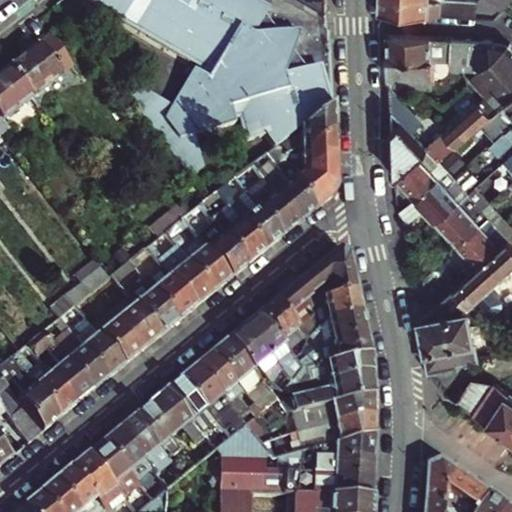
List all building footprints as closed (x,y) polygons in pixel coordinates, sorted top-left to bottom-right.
[(264,15),(268,8),(253,0),(88,0),(204,68),(200,75),(193,71),(165,118),(163,122),(178,141),(234,127),(232,120),(240,118),(246,144),(263,140),(271,150),(272,149),(329,105),(319,62),(308,67),(291,47),(288,49),(278,38),(282,35),(264,15)] [(306,0),(328,13),(327,0),(306,0)] [(497,15),(504,8),(510,0),(383,0),(383,9),(497,15)] [(282,35),(278,38),(288,49),(291,47),(299,32),(298,30),(282,35)] [(432,56),(448,57),(450,36),(389,33),(390,73),(396,78),(429,80),(431,59),(432,59),(432,56)] [(32,97),(62,75),(74,66),(51,36),(10,69),(32,97)] [(483,62),(482,59),(491,59),(492,39),(474,37),(450,36),(448,57),(448,66),(479,68),(480,68),(482,66),(483,62)] [(511,45),(510,43),(492,39),(491,59),(482,59),(483,62),(482,66),(480,68),(479,68),(495,86),(507,100),(511,95),(511,45)] [(0,76),(0,137),(9,130),(2,121),(32,97),(10,69),(0,76)] [(430,133),(390,83),(391,109),(424,145),(429,140),(426,136),(430,133)] [(507,100),(495,86),(489,91),(501,105),(507,100)] [(501,105),(489,91),(477,102),(462,115),(453,122),(454,123),(465,137),(485,119),(501,105)] [(165,118),(141,92),(128,101),(166,150),(178,141),(163,122),(165,118)] [(511,126),(511,95),(507,100),(501,105),(485,119),(501,136),(507,130),(511,126)] [(462,115),(477,102),(472,96),(457,110),(462,115)] [(329,105),(272,149),(278,156),(282,153),(285,157),(300,145),(301,150),(332,130),(331,104),(329,105)] [(424,145),(391,109),(393,154),(393,173),(396,176),(419,155),(427,148),(426,147),(424,145)] [(454,123),(426,147),(427,148),(435,157),(438,160),(465,137),(454,123)] [(270,163),(273,167),(302,169),(302,174),(333,156),(332,130),(301,150),(300,145),(285,157),(282,153),(278,156),(272,149),(271,150),(263,156),(270,163)] [(501,136),(485,150),(492,158),(496,156),(511,142),(511,135),(507,130),(501,136)] [(419,155),(428,164),(435,157),(427,148),(419,155)] [(438,176),(428,164),(419,155),(396,176),(414,197),(438,176)] [(255,175),(270,163),(263,156),(248,167),(255,175)] [(302,169),(273,167),(287,184),(289,182),(312,210),(328,198),(334,188),(333,156),(302,174),(302,169)] [(231,181),(237,189),(255,175),(248,167),(231,181)] [(261,182),(264,187),(295,224),(312,210),(289,182),(287,184),(282,188),(270,175),(261,182)] [(456,195),(438,176),(414,197),(399,210),(408,220),(423,207),(437,221),(465,195),(461,191),(456,195)] [(278,239),(295,224),(264,187),(247,201),(255,210),(278,239)] [(174,207),(182,218),(197,207),(204,201),(195,189),(174,207)] [(217,198),(224,207),(261,252),(278,239),(255,210),(244,219),(220,189),(213,194),(217,198)] [(468,194),(468,193),(465,195),(437,221),(458,244),(481,224),(489,217),(483,210),(468,194)] [(197,207),(201,212),(217,198),(213,194),(204,201),(197,207)] [(497,225),(505,219),(491,203),(483,210),(489,217),(494,222),(497,225)] [(185,229),(195,240),(228,280),(245,266),(208,221),(201,212),(197,207),(182,218),(179,221),(185,229)] [(208,221),(245,266),(261,252),(224,207),(208,221)] [(511,226),(505,219),(497,225),(509,238),(511,241),(511,240),(511,226)] [(162,235),(168,243),(185,229),(179,221),(162,235)] [(494,222),(486,229),(501,245),(509,238),(497,225),(494,222)] [(501,245),(486,229),(481,224),(458,244),(478,266),(501,245)] [(151,258),(152,259),(166,248),(175,259),(161,270),(192,309),(210,294),(178,254),(168,243),(162,235),(144,250),(151,258)] [(501,245),(478,266),(455,286),(467,301),(510,262),(511,264),(511,241),(509,238),(501,245)] [(195,240),(178,254),(210,294),(228,280),(195,240)] [(128,263),(131,267),(142,266),(151,258),(144,250),(128,263)] [(307,308),(308,310),(317,299),(353,290),(344,254),(333,250),(294,283),(307,300),(303,303),(307,308)] [(71,276),(78,287),(49,305),(56,316),(107,286),(93,263),(71,276)] [(110,278),(128,300),(158,337),(176,322),(141,280),(131,267),(128,263),(110,278)] [(158,266),(141,280),(176,322),(192,309),(161,270),(158,266)] [(307,300),(294,283),(271,301),(290,326),(302,316),(303,311),(307,308),(303,303),(307,300)] [(478,354),(467,301),(455,286),(420,317),(429,366),(456,361),(455,358),(478,354)] [(309,326),(310,333),(321,320),(357,311),(353,290),(317,299),(308,310),(308,311),(307,320),(301,325),(305,329),(309,326)] [(91,329),(96,337),(121,367),(158,337),(128,300),(121,305),(126,312),(102,330),(98,324),(91,329)] [(271,301),(255,314),(279,343),(288,336),(294,331),(290,326),(271,301)] [(310,333),(314,351),(325,342),(362,332),(357,311),(321,320),(310,333)] [(279,343),(255,314),(241,326),(279,371),(293,360),(292,360),(288,355),(279,343)] [(63,316),(58,321),(73,339),(78,335),(63,316)] [(105,380),(81,349),(73,339),(58,321),(53,325),(68,344),(65,347),(73,356),(65,362),(90,392),(105,380)] [(279,371),(241,326),(227,337),(254,370),(266,385),(280,373),(279,371)] [(315,356),(317,365),(367,354),(362,332),(325,342),(314,351),(305,358),(308,361),(315,356)] [(42,334),(26,347),(31,354),(48,341),(42,334)] [(297,348),(288,336),(279,343),(288,355),(297,348)] [(96,337),(81,349),(105,380),(121,367),(96,337)] [(254,370),(227,337),(224,340),(251,373),(254,370)] [(208,353),(241,394),(244,397),(253,390),(260,384),(251,373),(224,340),(208,353)] [(26,347),(22,350),(28,357),(31,354),(26,347)] [(208,353),(193,365),(226,406),(241,394),(208,353)] [(301,369),(306,389),(329,383),(369,373),(367,354),(317,365),(307,368),(302,369),(301,369)] [(293,360),(296,365),(302,360),(298,355),(292,360),(293,360)] [(307,368),(302,360),(296,365),(301,370),(301,369),(302,369),(307,368)] [(23,397),(14,404),(39,434),(57,420),(25,381),(9,361),(0,368),(23,397)] [(65,362),(49,376),(73,406),(90,392),(65,362)] [(193,365),(177,378),(205,412),(220,431),(222,433),(238,420),(226,406),(193,365)] [(42,367),(25,381),(57,420),(73,406),(49,376),(42,367)] [(287,416),(293,415),(371,396),(369,373),(329,383),(330,390),(289,400),(289,402),(278,405),(287,416)] [(284,389),(288,392),(301,377),(297,373),(291,381),(288,383),(284,389)] [(205,412),(177,378),(162,390),(190,424),(205,412)] [(511,440),(511,390),(495,379),(493,381),(472,381),(452,399),(511,440)] [(287,381),(276,392),(279,394),(281,392),(284,389),(288,383),(287,381)] [(263,402),(254,410),(259,416),(276,403),(260,384),(253,390),(263,402)] [(0,386),(0,405),(13,429),(26,445),(39,434),(14,404),(0,386)] [(190,424),(162,390),(146,403),(174,437),(181,432),(191,445),(200,438),(190,424)] [(371,396),(293,415),(297,427),(331,418),(332,426),(371,415),(371,396)] [(146,403),(131,416),(158,450),(174,437),(146,403)] [(239,422),(244,428),(259,416),(254,410),(239,422)] [(332,426),(316,430),(318,435),(312,437),(313,442),(334,437),(335,445),(371,436),(371,415),(332,426)] [(115,428),(143,462),(150,472),(154,468),(147,459),(158,450),(131,416),(115,428)] [(131,472),(143,462),(115,428),(100,441),(127,475),(135,484),(138,481),(131,472)] [(157,497),(246,498),(369,499),(370,460),(325,460),(319,460),(319,466),(314,466),(314,460),(314,451),(271,461),(244,428),(228,441),(213,453),(197,466),(181,478),(165,491),(157,497)] [(223,434),(207,447),(213,453),(228,441),(223,434)] [(325,448),(325,460),(370,460),(371,436),(335,445),(325,448)] [(127,475),(100,441),(85,453),(112,487),(117,483),(127,475)] [(191,459),(197,466),(213,453),(207,447),(191,459)] [(0,466),(8,459),(0,449),(0,466)] [(85,453),(66,468),(101,511),(109,511),(123,501),(112,487),(85,453)] [(176,472),(181,478),(197,466),(191,459),(176,472)] [(428,471),(426,508),(445,509),(445,510),(455,511),(456,501),(447,494),(447,488),(456,475),(441,465),(428,471)] [(101,511),(66,468),(51,481),(76,511),(101,511)] [(175,471),(159,483),(165,491),(181,478),(176,472),(175,471)] [(447,494),(456,501),(467,508),(464,511),(480,511),(490,498),(456,475),(447,488),(447,494)] [(76,511),(51,481),(35,494),(49,511),(76,511)] [(130,501),(117,483),(112,487),(123,501),(126,504),(130,501)] [(150,503),(157,497),(165,491),(159,483),(144,496),(150,503)] [(49,511),(35,494),(19,507),(23,511),(49,511)] [(128,508),(131,511),(138,511),(150,503),(144,496),(128,508)] [(138,511),(245,511),(246,498),(157,497),(150,503),(138,511)] [(245,511),(368,511),(369,499),(246,498),(245,511)] [(505,511),(507,510),(490,498),(480,511),(505,511)]
